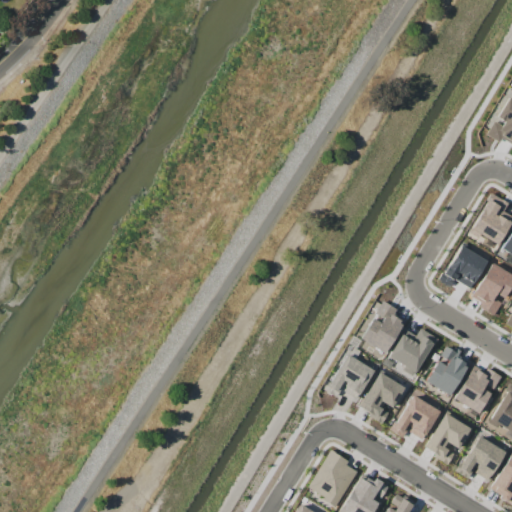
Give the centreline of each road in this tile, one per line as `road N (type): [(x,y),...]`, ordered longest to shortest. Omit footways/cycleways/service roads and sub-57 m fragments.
road 1 (track): [(77,511),(414,0)]
road 2 (residential): [(511,358),(423,304),(419,280),(477,180),(511,180)]
road 3 (residential): [(269,511),(320,436),(346,434),(470,511)]
